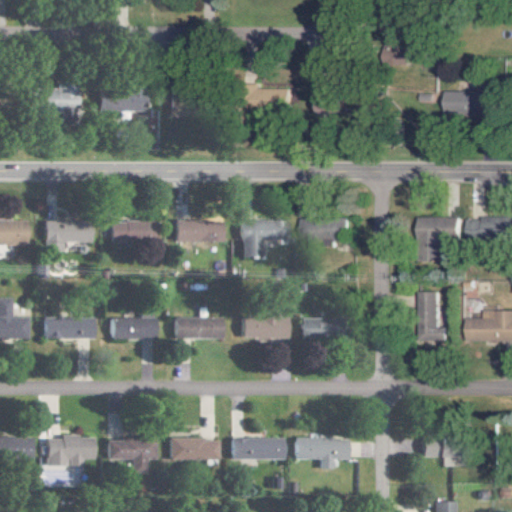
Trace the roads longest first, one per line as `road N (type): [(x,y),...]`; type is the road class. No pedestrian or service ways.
road 1 (residential): [(511,174),(0,171)]
road 2 (residential): [(511,389),(0,390)]
road 3 (residential): [(384,172),(383,511)]
road 4 (residential): [(327,25),(309,35),(0,34)]
